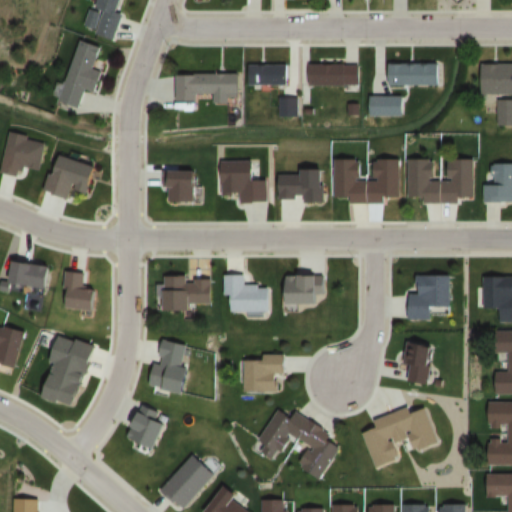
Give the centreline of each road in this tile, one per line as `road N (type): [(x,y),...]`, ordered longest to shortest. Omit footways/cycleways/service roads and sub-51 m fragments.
road 1 (residential): [(511,239),(73,238),(0,213)]
road 2 (residential): [(169,0),(122,100),(129,239),(114,378),(71,456)]
road 3 (residential): [(511,34),(159,26)]
road 4 (residential): [(0,409),(71,456),(130,511)]
road 5 (residential): [(334,382),(365,334),(371,241)]
